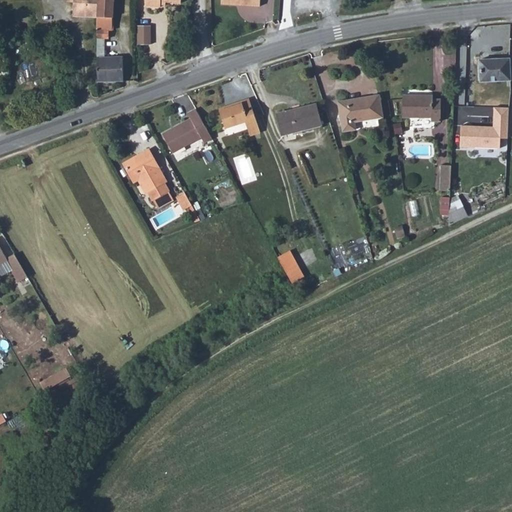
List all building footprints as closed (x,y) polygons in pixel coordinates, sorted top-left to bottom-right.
[(103,12),(102,0),(77,0),(78,11),(103,12)] [(117,0),(102,0),(103,12),(103,32),(113,32),(113,25),(117,25),(117,0)] [(103,52),(103,77),(128,76),(128,51),(103,52)] [(511,82),(511,60),(482,61),(482,82),(511,82)] [(259,123),(247,90),(230,96),(231,98),(218,103),(224,120),(243,113),(248,127),(259,123)] [(320,113),(315,93),(277,104),(283,125),(320,113)] [(383,117),(379,95),(338,102),(343,133),(356,130),(355,122),(383,117)] [(427,95),(406,95),(405,117),(426,117),(426,121),(435,122),(435,99),(427,99),(427,95)] [(210,131),(194,102),(187,106),(189,111),(161,127),(172,146),(199,130),(203,135),(210,131)] [(494,126),(460,125),(460,147),(498,147),(500,136),(507,137),(509,108),(495,107),(494,126)] [(120,157),(126,168),(134,163),(145,185),(144,186),(148,195),(150,194),(165,186),(167,185),(162,176),(165,175),(147,142),(120,157)] [(134,163),(126,168),(129,175),(133,173),(141,187),(144,186),(145,185),(134,163)] [(440,187),(450,188),(451,167),(441,167),(440,187)] [(170,194),(165,186),(150,194),(154,202),(170,194)] [(191,200),(184,187),(177,191),(184,204),(191,200)] [(449,215),(450,197),(441,197),(440,215),(449,215)] [(449,220),(469,211),(465,203),(449,210),(449,220)] [(285,265),(298,258),(287,240),(275,247),(285,265)] [(0,261),(11,280),(21,275),(7,251),(2,253),(0,250),(0,261)] [(285,265),(290,273),(302,266),(298,258),(285,265)] [(60,363),(53,368),(57,375),(65,371),(60,363)] [(57,375),(53,368),(37,378),(41,385),(57,375)]
